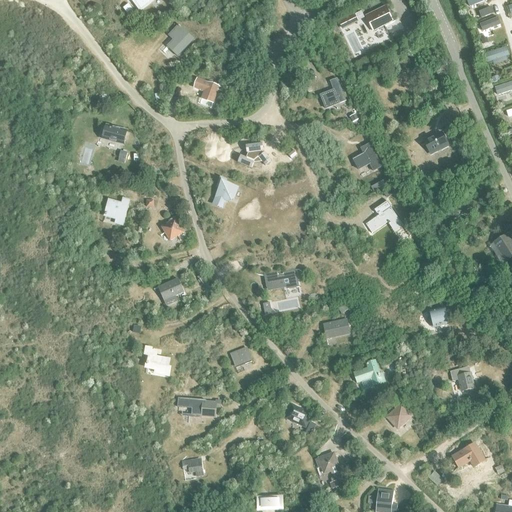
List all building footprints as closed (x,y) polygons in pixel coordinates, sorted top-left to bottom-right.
[(133,0),(140,9),(151,0),(133,0)] [(123,9),(127,14),(132,10),(128,5),(123,9)] [(366,17),(373,32),(392,22),(385,7),(366,17)] [(339,23),(343,29),(357,22),(354,16),(339,23)] [(498,21),(480,28),(483,35),(501,28),(498,21)] [(167,48),(177,57),(194,40),(179,25),(171,33),(176,38),(167,48)] [(506,51),(484,58),(487,66),(509,59),(506,51)] [(407,57),(398,61),(402,69),(411,65),(407,57)] [(333,91),(319,96),(325,110),(346,102),(337,79),(329,82),(333,91)] [(204,92),(202,100),(213,104),(217,91),(221,92),(222,88),(197,80),(194,88),(204,92)] [(235,81),(228,85),(231,91),(238,88),(235,81)] [(511,85),(497,90),(499,96),(511,91),(511,85)] [(105,126),(102,140),(123,146),(127,132),(105,126)] [(434,136),(423,142),(430,154),(440,149),(440,150),(448,146),(442,133),(434,137),(434,136)] [(273,161),(264,144),(244,144),(234,162),(234,171),(250,171),(250,164),(259,157),(265,166),(273,161)] [(363,154),(353,160),(358,170),(369,165),(373,172),(382,168),(369,144),(360,149),(363,154)] [(120,152),(119,159),(125,160),(127,154),(120,152)] [(219,189),(216,197),(215,197),(212,205),(222,209),(225,201),(226,201),(228,196),(234,198),(238,188),(225,183),(226,181),(220,179),(217,188),(219,189)] [(385,179),(378,183),(380,188),(387,184),(385,179)] [(388,189),(383,193),(387,199),(392,195),(388,189)] [(115,224),(122,226),(129,201),(123,200),(122,205),(109,201),(105,216),(117,219),(115,224)] [(390,224),(394,231),(402,225),(391,209),(392,208),(387,202),(374,211),(377,215),(378,215),(379,216),(366,225),(371,232),(388,221),(389,222),(388,223),(389,225),(390,224)] [(168,221),(169,223),(161,228),(170,242),(184,233),(177,222),(178,221),(176,217),(168,221)] [(494,243),(506,262),(511,257),(511,244),(506,235),(494,243)] [(278,272),(264,275),(266,288),(267,288),(268,292),(286,288),(286,290),(299,288),(295,271),(278,274),(278,272)] [(196,278),(203,285),(206,282),(200,275),(196,278)] [(158,288),(164,302),(175,298),(175,297),(184,293),(178,280),(158,288)] [(265,316),(271,314),(269,304),(263,305),(265,316)] [(337,309),(341,315),(348,310),(345,304),(337,309)] [(444,308),(429,312),(433,329),(448,325),(444,308)] [(323,325),(326,340),(350,334),(347,320),(323,325)] [(133,326),(132,333),(139,334),(140,327),(133,326)] [(156,370),(156,373),(161,374),(161,375),(168,377),(170,368),(168,368),(169,360),(155,358),(156,353),(151,352),(151,349),(147,349),(145,355),(149,356),(148,363),(147,362),(146,368),(156,370)] [(230,355),(235,367),(244,363),(245,365),(251,362),(246,349),(230,355)] [(354,374),(357,384),(371,379),(374,386),(379,384),(382,383),(382,382),(385,381),(382,374),(379,375),(375,361),(366,364),(368,369),(354,374)] [(450,372),(452,382),(458,381),(461,392),(475,389),(471,374),(463,376),(462,370),(450,372)] [(179,400),(178,408),(192,409),(191,416),(215,418),(216,408),(220,408),(220,402),(216,402),(216,404),(204,403),(204,402),(179,400)] [(387,418),(397,430),(412,416),(398,402),(394,405),(397,408),(387,418)] [(285,419),(306,429),(312,415),(292,406),(285,419)] [(310,423),(307,429),(313,432),(316,426),(310,423)] [(453,458),(459,468),(470,462),(474,468),(484,461),(474,445),(453,458)] [(316,460),(318,468),(322,467),(331,472),(332,475),(340,472),(334,454),(316,460)] [(184,463),(185,468),(188,468),(189,473),(195,472),(196,477),(204,476),(202,463),(199,463),(199,460),(184,463)] [(495,469),(499,476),(505,472),(502,465),(495,469)] [(328,484),(331,491),(339,488),(336,481),(328,484)] [(378,491),(375,511),(396,511),(398,505),(392,505),(394,493),(378,491)] [(258,498),(258,510),(282,510),(282,498),(258,498)] [(497,506),(495,511),(511,511),(511,501),(509,501),(508,507),(497,506)]
